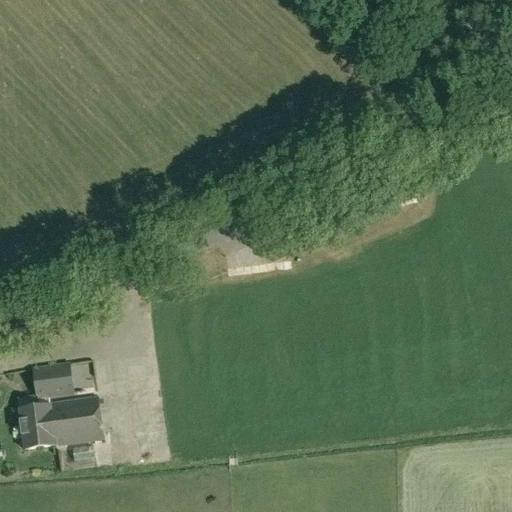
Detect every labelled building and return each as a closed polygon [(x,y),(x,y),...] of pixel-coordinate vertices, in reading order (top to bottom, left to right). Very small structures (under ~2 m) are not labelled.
[(293,268),(272,269),(273,294),(294,293),(293,268)] [(409,303),(411,338),(448,337),(448,329),(466,329),(465,278),(318,283),(319,306),(409,303)] [(183,344),(163,348),(177,421),(179,423),(194,420),(201,411),(199,403),(208,402),(210,393),(222,377),(208,367),(225,364),(229,382),(237,371),(275,379),(283,340),(285,340),(283,328),(275,323),(269,330),(253,327),(247,298),(189,310),(200,318),(202,316),(205,334),(208,321),(225,325),(226,333),(213,350),(204,343),(201,348),(183,344)] [(181,323),(184,323),(183,309),(163,311),(166,335),(182,334),(181,323)] [(319,424),(475,414),(471,358),(416,362),(415,348),(335,353),(336,373),(391,369),(392,383),(358,385),(358,386),(310,389),(312,413),(319,412),(319,424)] [(507,348),(491,348),(492,373),(507,373),(507,348)] [(35,370),(39,401),(51,399),(75,396),(71,366),(35,370)] [(20,411),(26,451),(105,441),(100,400),(52,406),(51,399),(39,401),(40,408),(20,411)]
